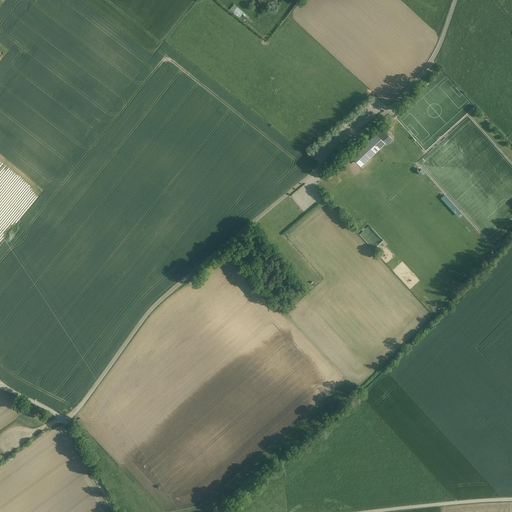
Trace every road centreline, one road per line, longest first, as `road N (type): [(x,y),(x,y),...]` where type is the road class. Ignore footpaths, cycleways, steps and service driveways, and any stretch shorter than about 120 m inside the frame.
road 1 (unclassified): [(455,0),(435,54),(400,100),(148,312),(66,422)]
road 2 (unclassified): [(368,511),(511,499)]
